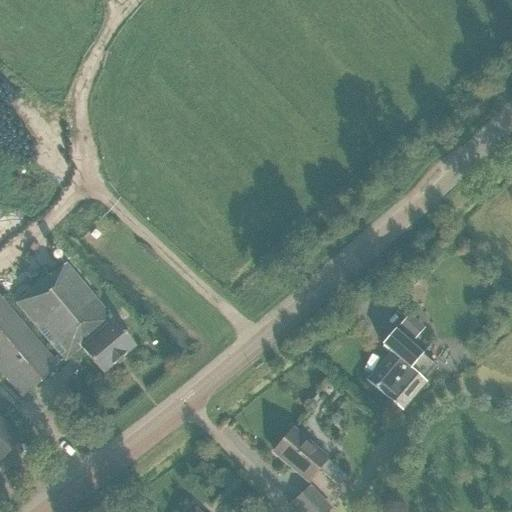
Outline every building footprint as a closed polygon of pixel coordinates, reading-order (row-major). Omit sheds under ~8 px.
[(95,240),(99,235),(95,231),(91,236),(95,240)] [(135,347),(66,264),(51,277),(50,275),(15,304),(59,356),(53,360),(0,297),(0,372),(21,397),(58,367),(57,365),(63,360),(64,362),(81,348),(103,374),(135,347)] [(400,289),(390,297),(396,304),(406,295),(400,289)] [(414,341),(424,329),(408,315),(398,327),(414,341)] [(390,354),(367,381),(385,397),(385,396),(401,410),(410,401),(437,369),(431,363),(426,359),(425,358),(395,331),(382,346),(390,354)] [(0,461),(21,440),(0,419),(0,461)] [(347,477),(292,431),(274,453),(308,482),(318,470),(338,487),(347,477)] [(328,511),(332,508),(310,486),(291,505),(298,511),(328,511)]
